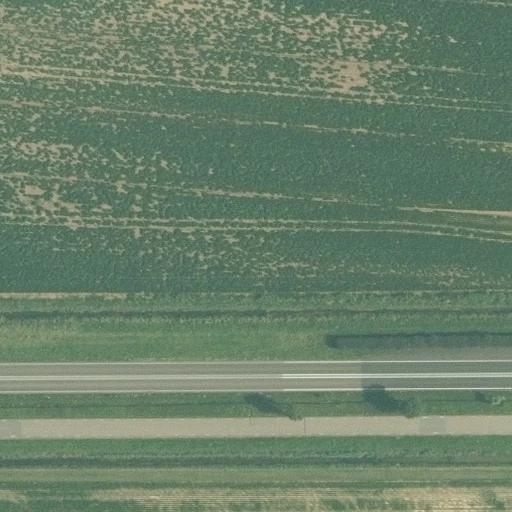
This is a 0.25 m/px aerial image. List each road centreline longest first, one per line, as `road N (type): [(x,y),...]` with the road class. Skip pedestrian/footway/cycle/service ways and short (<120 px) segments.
road 1 (trunk): [(511,377),(0,382)]
road 2 (unclassified): [(511,427),(0,430)]
